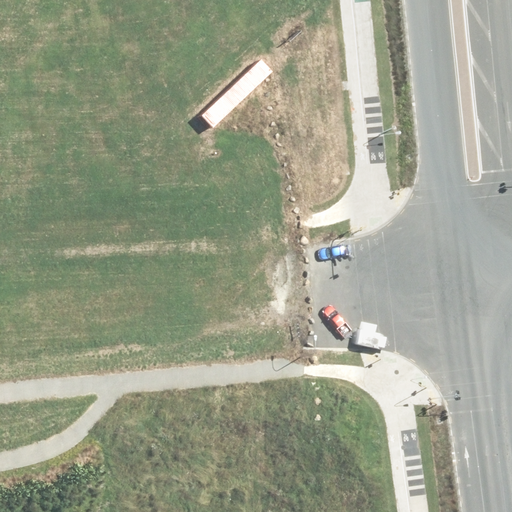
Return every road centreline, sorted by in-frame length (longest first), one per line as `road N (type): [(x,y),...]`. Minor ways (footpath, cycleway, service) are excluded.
road 1 (unclassified): [(458,316),(361,323),(308,300),(349,271),(450,264)]
road 2 (tertiary): [(450,264),(426,0)]
road 3 (tertiary): [(489,511),(458,316)]
road 4 (tertiary): [(497,0),(511,155)]
